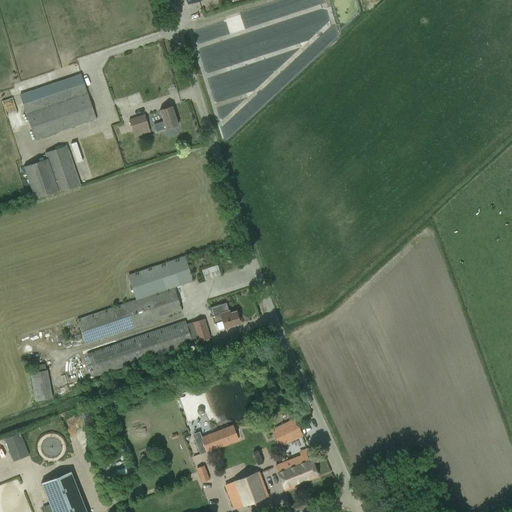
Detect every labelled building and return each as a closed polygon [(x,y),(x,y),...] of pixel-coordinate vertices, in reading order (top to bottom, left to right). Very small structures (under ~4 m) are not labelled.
[(243,15),(198,30),(203,42),(207,47),(204,50),(227,120),(236,117),(238,119),(246,116),(248,123),(311,65),(306,59),(310,55),(306,42),(313,40),(320,33),(330,30),(329,26),(335,20),(328,0),(281,0),(280,1),(280,0),(275,0),(249,9),(243,15)] [(35,140),(96,119),(81,74),(20,95),(35,140)] [(16,129),(26,126),(19,99),(9,101),(16,129)] [(163,121),(154,124),(156,132),(165,129),(168,128),(178,125),(177,124),(175,118),(171,106),(162,109),(160,110),(163,121)] [(148,127),(144,115),(128,120),(132,132),(148,127)] [(79,144),(85,164),(96,161),(90,141),(79,144)] [(46,159),(23,167),(34,199),(58,191),(58,193),(80,185),(68,149),(69,149),(68,145),(44,153),(46,159)] [(77,319),(85,344),(182,312),(174,287),(191,281),(184,257),(128,276),(135,300),(77,319)] [(211,280),(227,277),(225,266),(209,270),(211,280)] [(224,328),(230,326),(239,323),(235,311),(229,313),(226,303),(209,308),(212,316),(214,323),(222,321),(224,328)] [(208,338),(210,338),(204,319),(192,323),(198,342),(199,341),(202,349),(211,346),(208,338)] [(115,341),(82,352),(86,364),(90,362),(92,368),(88,370),(90,375),(94,373),(95,377),(193,343),(192,340),(187,324),(185,321),(121,343),(115,341)] [(30,373),(35,401),(52,398),(46,365),(39,366),(39,371),(30,373)] [(183,379),(175,381),(178,389),(185,386),(183,379)] [(292,440),(301,436),(294,420),(272,430),(279,446),(292,440)] [(200,437),(206,453),(238,440),(232,425),(200,437)] [(20,433),(4,439),(13,462),(29,455),(20,433)] [(0,448),(5,459),(10,457),(4,446),(0,447),(0,448)] [(275,465),(284,491),(303,484),(303,483),(318,477),(307,448),(299,451),(300,455),(275,465)] [(201,483),(209,480),(203,465),(195,468),(201,483)] [(217,465),(208,467),(211,482),(220,481),(217,465)] [(128,467),(127,475),(139,476),(139,468),(128,467)] [(52,511),(86,511),(80,496),(71,471),(41,483),(52,511)] [(224,485),(233,509),(268,496),(259,472),(224,485)]
